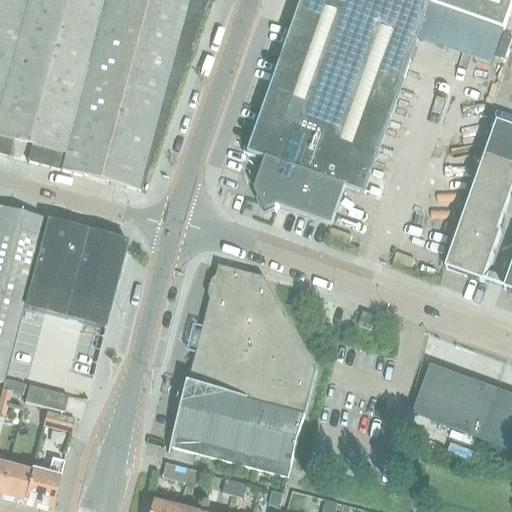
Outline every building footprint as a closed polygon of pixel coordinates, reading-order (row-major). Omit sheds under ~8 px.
[(140,193),(177,89),(207,4),(191,0),(0,0),(0,155),(9,158),(13,142),(31,146),(26,163),(140,193)] [(303,0),(272,88),(249,154),(268,160),(257,192),(268,212),(278,207),(332,225),(345,187),(364,194),(400,88),(417,43),(430,5),(416,0),(303,0)] [(511,0),(416,0),(505,31),(511,9),(511,0)] [(511,293),(511,129),(498,124),(446,270),(484,284),(502,234),(499,233),(511,196),(511,270),(505,291),(511,293)] [(0,383),(3,384),(10,357),(45,221),(0,209),(0,383)] [(47,222),(23,309),(104,330),(127,243),(47,222)] [(189,387),(305,418),(317,372),(265,280),(239,273),(220,268),(189,387)] [(361,330),(370,334),(375,319),(366,315),(361,330)] [(511,396),(429,366),(411,415),(511,452),(511,396)] [(28,387),(24,403),(64,413),(68,397),(28,387)] [(289,480),(305,418),(189,387),(172,449),(239,467),(289,480)] [(0,403),(8,405),(11,393),(1,390),(0,392),(0,403)] [(71,435),(74,422),(46,414),(42,427),(71,435)] [(50,511),(63,463),(50,460),(46,476),(32,472),(31,474),(23,505),(50,511)] [(186,486),(190,471),(168,465),(164,480),(186,486)] [(0,498),(23,505),(31,474),(7,468),(0,492),(0,498)] [(198,489),(202,474),(190,471),(186,486),(198,489)] [(232,498),(236,483),(225,480),(221,495),(232,498)] [(236,483),(232,498),(244,501),(248,486),(236,483)] [(273,493),(269,508),(281,511),(285,496),(273,493)]
